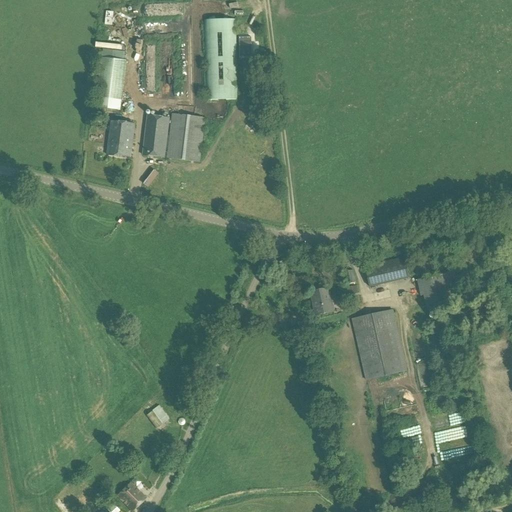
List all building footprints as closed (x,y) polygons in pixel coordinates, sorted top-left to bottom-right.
[(204,20),(207,101),(237,100),(234,19),(204,20)] [(95,108),(120,111),(125,61),(101,58),(95,108)] [(26,96),(33,90),(30,86),(23,92),(26,96)] [(167,159),(200,163),(205,118),(172,114),(167,159)] [(142,156),(165,159),(170,118),(147,115),(142,156)] [(106,155),(131,158),(135,124),(110,122),(106,155)] [(366,268),(370,287),(410,279),(406,260),(366,268)] [(279,262),(280,270),(288,268),(287,261),(279,262)] [(435,262),(416,266),(418,276),(437,272),(435,262)] [(344,273),(347,285),(356,283),(354,271),(344,273)] [(417,281),(421,296),(424,296),(427,310),(462,303),(455,272),(417,281)] [(339,290),(343,306),(360,302),(356,287),(339,290)] [(311,292),(316,316),(334,312),(329,288),(311,292)] [(352,320),(366,381),(407,371),(393,310),(352,320)] [(427,365),(420,368),(427,387),(435,384),(427,365)] [(417,404),(413,391),(402,394),(406,407),(417,404)] [(389,399),(392,410),(405,407),(402,395),(389,399)] [(162,404),(154,409),(163,423),(171,418),(162,404)] [(146,416),(156,429),(162,424),(153,412),(146,416)] [(117,497),(132,511),(145,499),(131,484),(117,497)] [(116,511),(118,510),(111,502),(110,503),(106,499),(101,503),(92,511),(116,511)] [(29,511),(29,502),(20,502),(20,511),(29,511)]
